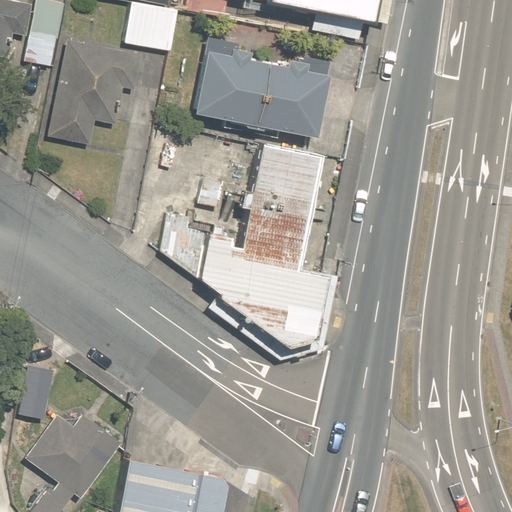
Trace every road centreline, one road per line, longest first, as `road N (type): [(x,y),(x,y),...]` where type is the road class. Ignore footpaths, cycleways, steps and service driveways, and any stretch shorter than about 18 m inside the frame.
road 1 (secondary): [(477,0),(479,120),(448,385),(450,430),(471,508)]
road 2 (residential): [(312,511),(295,468),(116,309)]
road 3 (secondary): [(373,428),(407,148)]
road 4 (secondary): [(339,418),(407,148)]
road 5 (residential): [(116,309),(258,393),(339,418)]
road 6 (secondary): [(407,148),(445,0)]
road 7 (residential): [(116,309),(0,220)]
road 8 (residential): [(373,428),(419,451),(471,508)]
